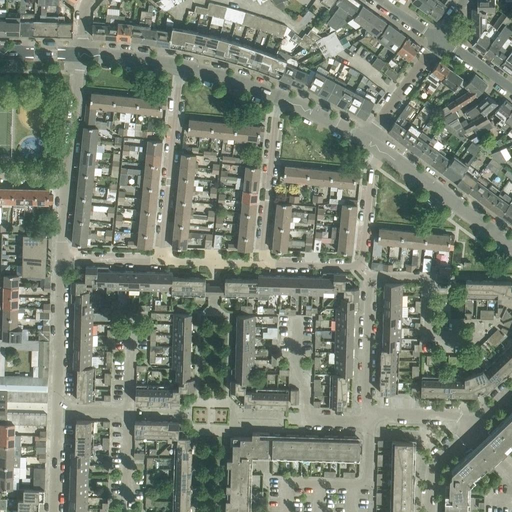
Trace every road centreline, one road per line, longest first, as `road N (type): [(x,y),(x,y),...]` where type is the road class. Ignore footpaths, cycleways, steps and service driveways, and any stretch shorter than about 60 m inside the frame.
road 1 (residential): [(367,412),(369,276),(428,277),(427,335),(483,337)]
road 2 (residential): [(262,263),(358,265),(371,168),(382,151)]
road 3 (residential): [(161,261),(179,67)]
road 4 (residential): [(285,99),(275,122),(262,263)]
road 5 (residential): [(511,246),(382,151)]
road 6 (residential): [(56,409),(60,258)]
road 7 (residential): [(366,141),(438,39)]
road 8 (residential): [(67,177),(81,55)]
